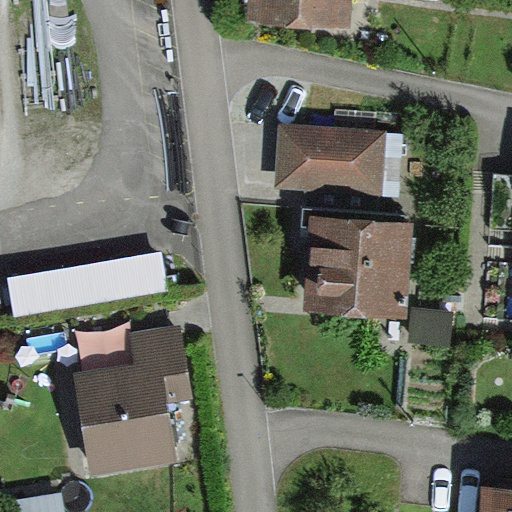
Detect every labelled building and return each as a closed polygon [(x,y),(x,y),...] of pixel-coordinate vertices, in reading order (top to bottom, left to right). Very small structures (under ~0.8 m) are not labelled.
[(257,0),(258,20),(348,19),(348,0),(257,0)] [(372,133),(281,131),(279,183),(370,186),(372,133)] [(406,225),(319,221),(315,302),(402,307),(406,225)] [(8,277),(13,314),(156,295),(151,259),(8,277)] [(415,312),(412,336),(444,341),(448,318),(415,312)] [(80,381),(95,471),(175,457),(165,398),(184,395),(174,335),(131,342),(136,371),(80,381)] [(511,511),(511,491),(488,491),(487,511),(511,511)] [(54,511),(54,502),(6,503),(6,511),(54,511)]
